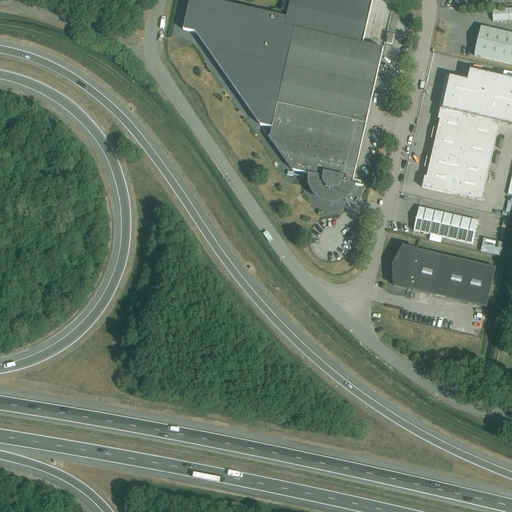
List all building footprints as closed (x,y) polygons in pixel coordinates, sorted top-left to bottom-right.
[(272,129),(270,138),(267,135),(292,170),(293,171),(314,176),(314,177),(313,179),(313,180),(313,182),(314,183),(314,185),(314,186),(315,188),(316,189),(317,191),(317,192),(318,193),(320,194),(321,195),(322,196),(323,197),(325,197),(326,198),(328,198),(330,199),(332,199),(334,199),(336,199),(337,198),(339,198),(341,197),(342,196),(344,195),(346,193),(347,192),(348,190),(349,189),(350,188),(350,187),(350,186),(351,185),(361,187),(361,186),(352,184),(383,49),(363,44),(372,0),(290,0),(287,18),(203,0),(188,0),(182,31),(195,34),(260,126),(272,129)] [(474,56),(511,64),(511,34),(481,27),(474,56)] [(440,120),(437,131),(435,131),(434,137),(436,137),(431,161),(429,160),(427,166),(429,167),(427,178),(424,177),(422,188),(481,202),(500,123),(511,125),(511,80),(470,70),(468,81),(450,77),(442,110),(440,109),(438,120),(440,120)] [(413,231),(473,245),(478,221),(419,208),(413,231)] [(504,258),(507,244),(487,240),(483,253),(504,258)] [(393,276),(394,286),(486,308),(495,268),(403,247),(398,256),(393,276)]
